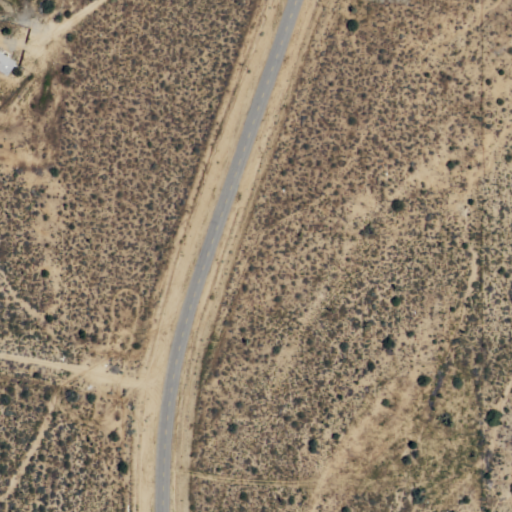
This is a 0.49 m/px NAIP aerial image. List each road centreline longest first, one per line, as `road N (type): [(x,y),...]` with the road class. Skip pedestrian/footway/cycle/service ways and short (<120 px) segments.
road 1 (residential): [(297,0),(187,325),(165,433),(163,511)]
road 2 (residential): [(0,379),(171,396)]
